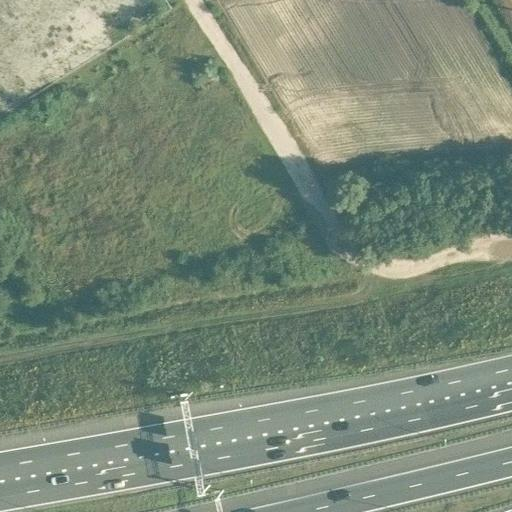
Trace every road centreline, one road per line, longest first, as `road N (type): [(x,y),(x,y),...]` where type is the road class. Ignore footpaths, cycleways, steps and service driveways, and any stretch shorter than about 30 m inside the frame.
road 1 (motorway): [(511,381),(0,481)]
road 2 (track): [(196,0),(347,241),(375,267),(511,248)]
road 3 (motorway): [(511,459),(299,511)]
